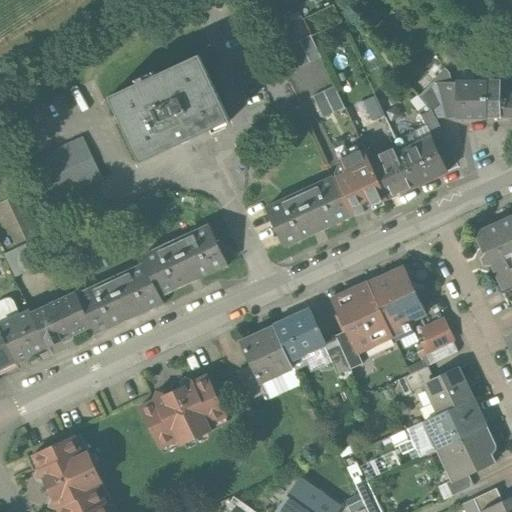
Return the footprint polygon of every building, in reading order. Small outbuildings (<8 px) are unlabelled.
[(333,6),(302,20),(310,37),(311,38),(341,23),(333,6)] [(310,37),(289,46),(299,68),(320,58),(311,38),(310,37)] [(286,48),(274,53),(284,75),(296,70),(286,48)] [(500,54),(490,64),(499,73),(509,62),(500,54)] [(229,122),(198,56),(109,98),(140,164),(229,122)] [(449,74),(430,57),(426,60),(430,64),(423,71),(437,85),(453,85),(449,74)] [(510,82),(499,83),(499,84),(486,84),(485,119),(511,118),(511,86),(510,87),(510,82)] [(453,85),(437,85),(446,119),(485,119),(486,84),(453,85)] [(334,88),(313,98),(323,120),(344,110),(334,88)] [(374,95),(344,110),(355,133),(385,119),(374,95)] [(432,113),(419,118),(429,140),(430,140),(431,143),(443,137),(432,113)] [(253,131),(237,139),(245,155),(261,147),(253,131)] [(81,139),(27,163),(47,206),(101,181),(81,139)] [(429,140),(401,153),(417,186),(445,173),(431,143),(430,140),(429,140)] [(399,148),(379,158),(380,162),(371,166),(386,200),(417,186),(401,153),(399,148)] [(363,150),(338,161),(344,174),(333,179),(351,217),(351,218),(371,208),(373,211),(383,206),(382,203),(387,201),(386,200),(371,166),(363,150)] [(333,179),(266,210),(284,248),(351,217),(333,179)] [(28,191),(6,201),(27,245),(38,240),(49,235),(28,191)] [(511,218),(478,235),(487,254),(484,256),(483,257),(482,260),(482,262),(483,264),(485,266),(487,267),(490,267),(492,266),(503,289),(511,284),(511,218)] [(226,266),(210,228),(142,259),(145,266),(159,296),(226,266)] [(27,245),(3,256),(13,278),(49,262),(38,240),(27,245)] [(145,266),(78,297),(92,327),(95,334),(163,304),(159,296),(145,266)] [(378,309),(414,293),(403,268),(367,285),(378,309)] [(367,285),(332,301),(346,333),(355,351),(356,351),(390,336),(378,309),(367,285)] [(76,293),(30,314),(46,348),(92,327),(78,297),(76,293)] [(414,293),(378,309),(390,336),(391,337),(403,332),(404,334),(410,331),(409,329),(413,321),(424,315),(414,293)] [(12,303),(9,300),(5,301),(5,300),(0,302),(0,332),(14,363),(46,348),(30,314),(30,313),(19,318),(12,303)] [(309,311),(273,328),(289,363),(325,346),(309,311)] [(442,321),(422,331),(427,341),(421,344),(426,355),(452,343),(442,321)] [(273,328),(239,343),(250,366),(258,385),(259,384),(291,369),(289,363),(273,328)] [(0,332),(0,369),(14,363),(0,332)] [(346,333),(334,338),(349,372),(363,366),(356,351),(355,351),(346,333)] [(426,355),(418,359),(424,370),(427,368),(457,354),(452,343),(426,355)] [(250,366),(236,373),(249,401),(263,394),(259,384),(258,385),(250,366)] [(424,370),(404,379),(411,395),(424,389),(423,387),(433,382),(427,368),(424,370)] [(469,401),(455,372),(433,382),(423,387),(424,389),(437,417),(469,401)] [(226,419),(207,377),(192,384),(184,381),(182,389),(163,397),(156,394),(153,402),(139,408),(158,450),(162,448),(164,451),(178,445),(179,447),(211,433),(210,430),(224,424),(222,421),(226,419)] [(437,417),(406,431),(420,459),(438,451),(483,431),(469,401),(437,417)] [(483,431),(438,451),(447,470),(452,468),(457,479),(452,482),(453,484),(468,477),(485,469),(480,458),(489,455),(491,453),(492,449),(491,447),(483,431)] [(87,453),(86,454),(78,439),(74,441),(73,438),(32,457),(38,470),(35,479),(43,481),(51,499),(48,508),(57,510),(57,511),(113,511),(110,505),(105,507),(102,500),(106,498),(100,484),(102,483),(87,453)] [(468,477),(453,484),(452,482),(445,485),(451,498),(473,488),(468,477)] [(336,511),(339,508),(299,481),(276,511),(336,511)] [(497,490),(473,501),(478,511),(484,511),(503,503),(497,490)] [(232,511),(253,511),(233,498),(226,507),(232,511)] [(511,511),(511,498),(503,503),(484,511),(511,511)]
